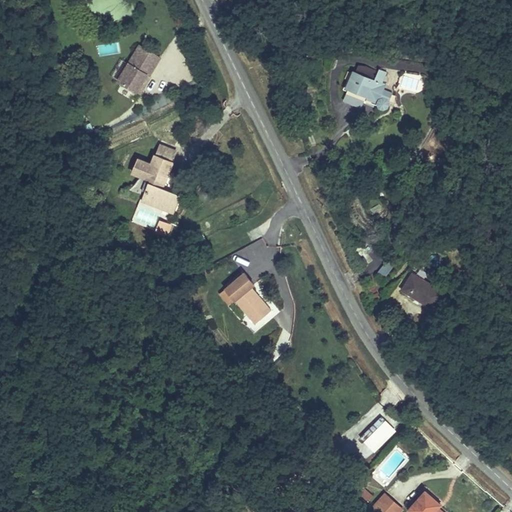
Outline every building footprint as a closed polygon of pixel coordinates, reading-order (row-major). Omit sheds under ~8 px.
[(161,58),(138,44),(115,80),(138,95),(161,58)] [(367,70),(362,68),(359,75),(356,74),(349,91),(350,91),(368,99),(367,102),(378,107),(382,98),(385,91),(388,85),(384,84),(389,73),(382,70),(380,73),(368,68),(367,70)] [(417,96),(420,80),(400,76),(397,91),(417,96)] [(368,99),(350,91),(344,104),(363,112),(367,102),(368,99)] [(394,94),(385,91),(382,98),(390,102),(394,94)] [(90,122),(84,125),(90,139),(100,134),(97,127),(94,129),(90,122)] [(90,139),(84,125),(79,127),(86,141),(90,139)] [(160,144),(155,155),(174,163),(179,153),(160,144)] [(146,194),(176,208),(181,197),(173,193),(180,178),(170,174),(174,163),(155,155),(151,166),(140,161),(135,175),(151,182),(146,194)] [(173,215),(176,208),(146,194),(143,201),(173,215)] [(131,221),(153,229),(158,219),(163,221),(166,213),(138,202),(131,221)] [(170,224),(164,222),(158,224),(156,230),(166,234),(170,224)] [(386,278),(393,265),(383,260),(376,272),(386,278)] [(243,272),(224,288),(235,302),(258,328),(272,315),(250,288),(254,285),(243,272)] [(441,296),(414,276),(403,291),(430,310),(441,296)] [(235,302),(224,288),(218,293),(230,306),(235,302)] [(429,349),(423,354),(432,364),(437,360),(429,349)] [(384,420),(363,442),(374,453),(396,431),(384,420)] [(362,444),(356,452),(365,458),(371,450),(362,444)] [(368,475),(362,481),(367,485),(373,479),(368,475)] [(367,485),(362,481),(359,485),(358,491),(369,501),(376,493),(367,485)] [(443,505),(427,491),(411,510),(413,511),(442,511),(440,509),(443,505)] [(376,506),(382,511),(384,511),(395,501),(387,494),(376,506)] [(395,501),(384,511),(399,511),(403,509),(395,501)]
